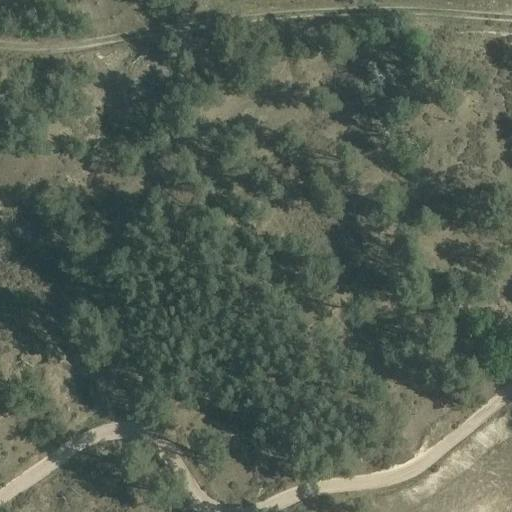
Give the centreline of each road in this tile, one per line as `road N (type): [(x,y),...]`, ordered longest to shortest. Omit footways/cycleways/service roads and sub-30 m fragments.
road 1 (track): [(0,43),(52,47),(321,12),(511,18)]
road 2 (track): [(511,390),(403,474),(305,492),(257,511)]
road 3 (track): [(212,511),(155,441),(129,430),(76,445),(0,499)]
